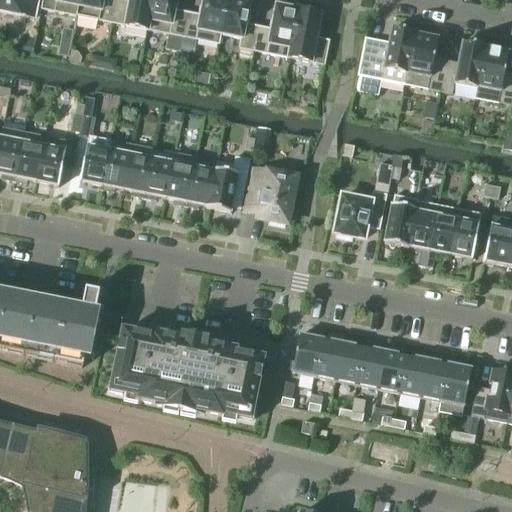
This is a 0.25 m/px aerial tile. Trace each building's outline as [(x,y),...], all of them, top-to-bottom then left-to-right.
[(0,0),(0,14),(34,22),(38,0),(0,0)] [(76,19),(80,0),(43,0),(41,12),(76,19)] [(80,0),(76,19),(112,27),(117,2),(107,0),(80,0)] [(117,2),(112,27),(147,34),(153,0),(130,0),(129,4),(117,2)] [(153,0),(147,34),(168,38),(165,53),(180,55),(180,54),(181,49),(182,41),(187,16),(174,13),(176,0),(153,0)] [(187,16),(182,41),(181,49),(180,54),(189,56),(191,43),(218,48),(219,38),(226,0),(203,0),(200,18),(187,16)] [(253,55),(258,30),(245,27),(247,18),(250,4),(230,0),(226,0),(219,38),(240,42),(239,52),(253,55)] [(258,30),(253,55),(288,62),(299,9),(284,6),(283,10),(276,9),(271,32),(258,30)] [(299,9),(288,62),(324,68),(329,44),(316,41),(321,18),(313,16),(314,12),(299,9)] [(365,41),(357,79),(361,80),(358,95),(378,99),(381,84),(404,88),(414,37),(415,37),(415,36),(391,32),(388,46),(365,41)] [(22,36),(19,53),(32,55),(35,39),(22,36)] [(414,37),(404,88),(439,95),(446,64),(434,62),(438,42),(415,37),(414,37)] [(68,60),(71,46),(61,44),(58,58),(68,60)] [(446,64),(439,95),(452,98),(454,87),(477,91),(485,51),(486,51),(486,50),(462,46),(458,66),(446,64)] [(485,51),(477,91),(475,102),(510,109),(511,99),(511,77),(504,76),(508,56),(486,51),(485,51)] [(71,54),(69,65),(81,67),(82,61),(78,55),(71,54)] [(84,109),(82,121),(90,122),(92,110),(94,103),(86,101),(84,109)] [(82,121),(84,109),(77,107),(74,119),(82,121)] [(170,124),(180,126),(181,118),(171,116),(170,124)] [(14,186),(24,135),(1,131),(0,137),(0,140),(1,141),(0,143),(0,178),(7,180),(7,184),(14,186)] [(24,135),(14,186),(21,187),(22,183),(36,186),(46,140),(24,135)] [(101,190),(110,144),(88,139),(79,186),(80,186),(101,189),(101,190)] [(46,140),(36,186),(57,190),(58,190),(67,144),(46,140)] [(244,152),(252,154),(254,143),(246,141),(244,152)] [(123,194),(132,148),(110,144),(101,190),(101,189),(100,194),(108,195),(109,191),(123,194)] [(132,148),(123,194),(137,197),(136,201),(143,202),(154,152),(132,148)] [(354,150),(344,148),(342,159),(352,161),(354,150)] [(154,152),(143,202),(150,204),(151,199),(166,202),(175,156),(154,152)] [(175,156),(166,202),(179,205),(178,209),(186,211),(196,164),(195,164),(196,160),(175,156)] [(196,164),(186,211),(193,212),(194,208),(206,210),(206,212),(208,212),(216,172),(217,168),(196,164)] [(379,167),(373,196),(372,196),(370,206),(341,200),(334,237),(336,237),(336,242),(350,245),(351,240),(363,243),(366,231),(379,233),(392,170),(379,167)] [(393,170),(390,182),(398,183),(400,171),(393,170)] [(216,172),(208,212),(230,217),(230,215),(237,178),(238,176),(216,172)] [(287,228),(296,181),(254,172),(247,207),(260,210),(257,222),(270,224),(269,228),(284,231),(284,227),(287,228)] [(485,188),(482,200),(490,201),(492,190),(485,188)] [(490,201),(498,203),(500,191),(492,190),(490,201)] [(407,252),(416,204),(393,199),(391,209),(390,211),(391,211),(384,245),(384,247),(388,248),(390,251),(393,252),(396,249),(407,252)] [(417,204),(416,204),(407,252),(408,252),(409,251),(421,253),(417,270),(425,272),(427,259),(437,209),(416,205),(417,204)] [(458,213),(437,209),(427,259),(425,272),(432,273),(435,256),(449,259),(458,213)] [(458,213),(449,259),(470,263),(471,263),(480,217),(458,213)] [(511,223),(492,219),(483,266),(484,266),(506,270),(511,238),(511,223)] [(0,353),(82,370),(84,359),(87,359),(99,297),(85,294),(82,308),(0,291),(0,353)] [(117,358),(110,395),(125,398),(138,401),(137,403),(151,406),(156,407),(156,408),(164,410),(178,413),(178,414),(181,414),(181,413),(203,418),(204,417),(223,420),(223,418),(251,423),(258,386),(259,386),(260,382),(261,372),(263,362),(239,357),(235,356),(236,353),(217,349),(218,345),(202,342),(195,341),(195,340),(193,340),(171,336),(170,340),(151,336),(150,339),(122,334),(120,344),(117,358)] [(314,381),(322,342),(299,338),(292,377),(314,381)] [(322,342),(314,381),(336,385),(343,347),(322,342)] [(357,389),(364,351),(343,347),(336,385),(357,389)] [(377,394),(385,355),(364,351),(357,389),(377,394)] [(398,398),(406,359),(385,355),(377,394),(398,398)] [(419,402),(427,363),(406,359),(398,398),(419,402)] [(441,406),(448,367),(427,363),(419,402),(441,406)] [(448,367),(441,406),(439,416),(461,420),(471,372),(448,367)] [(470,419),(484,422),(484,423),(506,427),(508,417),(511,397),(511,380),(493,376),(490,393),(475,390),(470,419)] [(293,405),(281,402),(280,410),(291,412),(293,405)] [(321,410),(309,408),(308,415),(319,418),(321,410)] [(349,424),(351,416),(339,414),(337,421),(349,424)] [(351,416),(349,424),(361,426),(362,418),(351,416)] [(391,432),(393,424),(381,422),(380,430),(391,432)] [(393,424),(391,432),(403,434),(404,426),(393,424)] [(314,427),(303,425),(300,436),(312,439),(314,427)] [(59,439),(57,447),(37,442),(38,438),(0,428),(0,511),(83,511),(85,504),(86,487),(87,472),(87,446),(59,439)] [(435,433),(424,430),(422,438),(434,440),(435,433)] [(327,434),(319,433),(318,440),(325,441),(327,434)] [(461,446),(463,438),(451,436),(450,444),(461,446)] [(463,438),(461,446),(473,448),(474,441),(463,438)]
